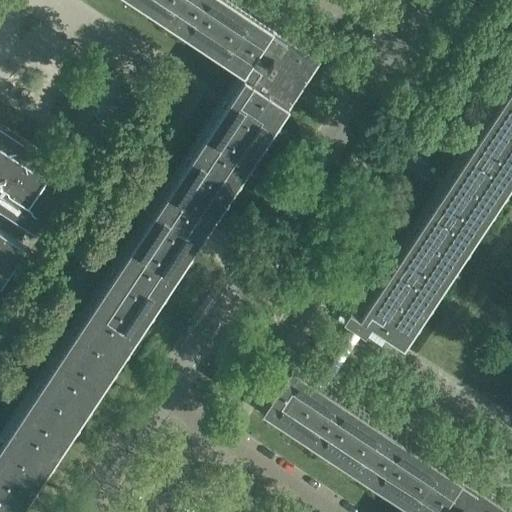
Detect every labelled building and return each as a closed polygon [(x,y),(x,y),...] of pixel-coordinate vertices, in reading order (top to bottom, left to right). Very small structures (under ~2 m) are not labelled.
[(154,0),(156,1),(173,12),(183,19),(203,32),(213,39),(230,50),(240,56),(246,60),(268,26),(229,0),(154,0)] [(280,34),(261,62),(296,84),(297,82),(320,47),(286,25),(283,23),(283,24),(285,26),(280,34)] [(256,70),(170,199),(205,222),(224,193),(230,183),(236,174),(242,165),(261,136),(268,127),(274,118),(280,108),(290,93),(256,70)] [(405,332),(509,178),(511,173),(511,73),(439,184),(362,299),(361,302),(351,296),(345,306),(354,312),(360,316),(371,323),(377,314),(405,332)] [(0,266),(61,175),(34,158),(38,152),(0,126),(0,266)] [(162,211),(153,226),(187,248),(197,234),(205,222),(170,199),(162,211)] [(0,511),(12,511),(18,503),(37,475),(43,465),(49,456),(56,446),(74,419),(81,409),(86,400),(93,390),(112,362),(118,352),(124,343),(131,334),(149,306),(155,296),(161,287),(168,278),(187,248),(153,226),(0,456),(0,511)] [(354,312),(310,377),(317,382),(360,316),(354,312)] [(287,362),(264,396),(431,505),(438,510),(461,476),(454,471),(317,382),(310,377),(288,363),(288,362),(287,362)] [(474,475),(450,511),(451,511),(499,511),(509,497),(473,473),(472,474),(474,475)]
